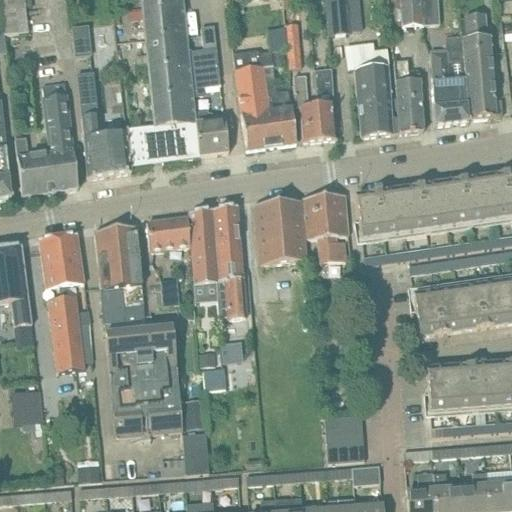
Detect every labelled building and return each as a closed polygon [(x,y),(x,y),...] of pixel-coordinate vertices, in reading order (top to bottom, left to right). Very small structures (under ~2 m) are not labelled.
[(0,0),(0,7),(4,39),(26,37),(21,0),(0,0)] [(126,135),(130,171),(198,161),(198,160),(194,119),(191,98),(187,54),(180,0),(140,0),(142,11),(143,22),(154,132),(126,135)] [(323,0),(327,39),(350,37),(350,35),(346,0),(323,0)] [(421,29),(419,0),(399,0),(402,30),(421,29)] [(143,22),(142,11),(128,13),(129,23),(143,22)] [(434,11),(422,12),(424,42),(436,41),(434,11)] [(464,84),(468,124),(500,121),(499,104),(495,104),(489,41),(486,42),(484,18),(464,20),(466,43),(460,43),(464,84)] [(89,34),(76,34),(77,74),(89,74),(89,34)] [(296,37),(285,37),(288,73),(300,72),(299,52),(298,52),(296,37)] [(387,55),(372,56),(372,47),(346,50),(348,74),(353,73),(360,141),(393,138),(388,69),(387,55)] [(187,54),(191,98),(203,97),(201,84),(219,82),(215,51),(187,54)] [(268,55),(270,69),(287,66),(285,52),(268,55)] [(263,86),(273,84),(271,69),(260,71),(258,56),(256,54),(232,58),(240,118),(245,154),(272,151),(263,86)] [(468,124),(464,84),(454,84),(454,78),(448,78),(447,57),(429,58),(434,130),(468,127),(468,124)] [(394,65),(399,137),(422,135),(419,78),(407,79),(406,64),(394,65)] [(319,109),(321,145),(336,144),(330,73),(316,74),(316,78),(313,79),(316,109),(319,109)] [(76,78),(87,183),(130,177),(130,175),(130,171),(126,135),(100,139),(93,76),(76,78)] [(319,109),(316,109),(307,110),(304,80),(292,81),(295,112),(298,112),(302,147),(321,145),(319,109)] [(276,101),(273,84),(263,86),(272,151),(295,147),(291,112),(287,113),(286,100),(276,101)] [(44,157),(49,197),(77,193),(64,86),(41,89),(42,101),(49,156),(44,157)] [(0,203),(10,202),(7,182),(0,111),(0,203)] [(198,119),(194,119),(198,160),(228,157),(223,123),(212,124),(211,117),(208,117),(207,115),(199,116),(198,119)] [(49,197),(44,157),(28,159),(25,141),(14,142),(18,181),(21,201),(49,197)] [(360,241),(511,219),(511,176),(354,199),(360,241)] [(335,240),(347,240),(343,198),(302,202),(305,243),(316,242),(319,267),(328,266),(329,283),(345,281),(344,252),(342,252),(341,246),(335,246),(335,240)] [(299,204),(253,209),(259,269),(305,264),(299,204)] [(215,280),(216,286),(224,285),(227,322),(245,320),(242,283),(236,210),(214,213),(219,279),(215,280)] [(216,286),(215,280),(209,213),(188,217),(194,288),(192,288),(194,306),(194,312),(207,311),(206,288),(216,287),(216,286)] [(146,227),(148,246),(149,256),(189,252),(186,221),(146,227)] [(135,230),(112,233),(116,276),(121,275),(123,290),(127,290),(127,295),(123,295),(124,304),(132,303),(132,309),(142,308),(135,230)] [(116,276),(112,233),(94,235),(102,311),(119,309),(119,308),(124,308),(124,304),(123,295),(127,295),(127,290),(123,290),(121,275),(116,276)] [(76,238),(38,243),(39,246),(45,293),(58,291),(60,302),(47,303),(56,377),(92,372),(86,314),(77,315),(75,300),(67,301),(66,290),(83,287),(76,238)] [(511,239),(363,261),(364,270),(427,261),(511,248),(511,239)] [(0,308),(10,307),(13,331),(31,328),(21,249),(6,251),(0,251),(0,308)] [(408,270),(410,279),(429,276),(511,263),(511,254),(428,267),(408,270)] [(350,282),(340,282),(342,304),(352,304),(350,282)] [(194,312),(194,306),(179,308),(176,283),(160,284),(162,309),(180,308),(181,317),(188,321),(195,321),(194,312)] [(511,283),(412,298),(418,340),(511,326),(511,283)] [(132,303),(124,304),(124,308),(119,308),(119,309),(102,311),(114,441),(180,435),(171,332),(144,334),(143,326),(144,326),(142,308),(132,309),(132,303)] [(213,359),(198,360),(199,372),(214,371),(213,359)] [(511,365),(426,372),(429,415),(511,408),(511,365)] [(224,371),(203,373),(204,393),(225,391),(224,371)] [(39,391),(11,394),(15,427),(42,424),(40,406),(39,391)] [(325,438),(362,435),(360,419),(324,421),(325,438)] [(511,425),(430,432),(431,441),(511,434),(511,425)] [(363,449),(362,435),(325,438),(326,451),(363,449)] [(206,452),(204,438),(181,440),(185,479),(208,477),(206,452)] [(508,447),(482,449),(483,458),(509,456),(508,447)] [(363,449),(326,451),(327,467),(364,464),(363,449)] [(483,458),(482,449),(456,451),(456,460),(483,458)] [(456,451),(429,453),(430,462),(456,460),(456,451)] [(430,462),(429,453),(403,455),(404,464),(430,462)] [(351,471),(352,481),(353,489),(379,487),(378,469),(351,471)] [(96,470),(76,471),(77,486),(97,484),(96,470)] [(352,481),(351,471),(324,474),(325,483),(352,481)] [(324,474),(298,476),(299,485),(325,483),(324,474)] [(434,511),(432,478),(432,477),(417,478),(418,493),(406,494),(407,511),(434,511)] [(445,477),(432,478),(434,511),(460,511),(459,490),(446,491),(445,477)] [(470,489),(459,490),(460,511),(487,511),(485,488),(484,477),(469,478),(470,489)] [(61,478),(48,479),(49,489),(61,488),(61,478)] [(273,487),(272,478),(245,480),(246,489),(273,487)] [(236,481),(211,483),(211,493),(237,491),(236,481)] [(202,484),(184,485),(184,495),(202,493),(202,484)] [(184,485),(157,487),(158,497),(184,495),(184,485)] [(511,511),(511,497),(511,486),(485,488),(487,511),(511,511)] [(157,487),(131,489),(132,499),(158,497),(157,487)] [(132,499),(131,489),(106,491),(106,501),(132,499)] [(106,501),(106,491),(78,493),(79,503),(106,501)] [(44,496),(45,506),(69,504),(69,494),(44,496)] [(45,506),(44,496),(17,498),(18,508),(45,506)] [(0,509),(18,508),(17,498),(0,499),(0,509)]
